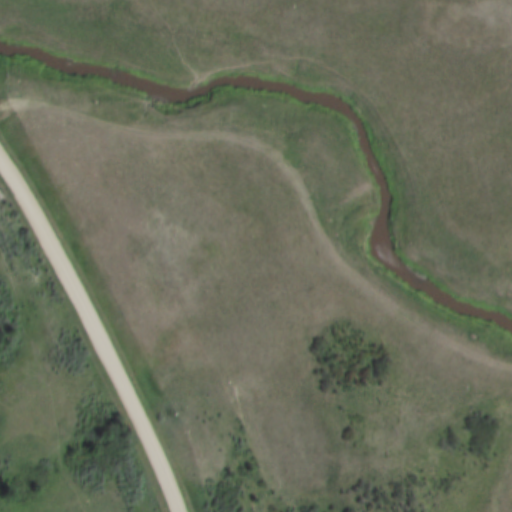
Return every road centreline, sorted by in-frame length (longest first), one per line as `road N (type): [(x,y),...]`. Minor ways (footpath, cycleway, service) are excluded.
road 1 (residential): [(511,365),(483,362),(429,333),(337,266),(299,179),(253,143),(132,130),(24,104),(0,112)]
road 2 (residential): [(176,511),(65,272),(0,164)]
